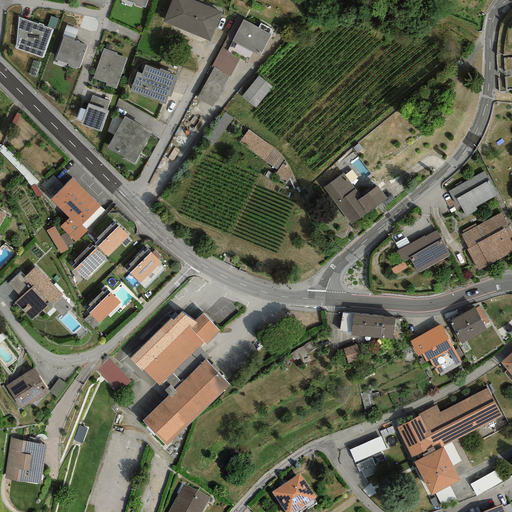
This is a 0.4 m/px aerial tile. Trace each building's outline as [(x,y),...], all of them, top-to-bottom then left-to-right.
[(222,12),(191,0),(171,0),(162,22),(210,41),(222,12)] [(39,25),(18,17),(16,49),(43,58),(53,30),(43,26),(43,25),(39,23),(39,25)] [(271,35),(243,20),(231,41),(259,56),(271,35)] [(55,60),(68,64),(68,66),(76,69),(76,67),(78,68),(87,45),(63,37),(55,60)] [(221,47),(211,66),(230,77),(239,58),(221,47)] [(116,53),(104,48),(93,78),(106,83),(105,85),(116,89),(126,58),(116,55),(116,53)] [(159,70),(145,65),(141,73),(137,72),(129,91),(165,104),(168,97),(170,97),(178,77),(169,73),(170,72),(160,68),(159,70)] [(229,78),(213,69),(196,99),(212,108),(229,78)] [(256,105),(273,85),(259,73),(241,93),(256,105)] [(92,96),(89,104),(106,110),(109,102),(92,96)] [(89,104),(88,104),(80,125),(100,132),(108,111),(106,110),(89,104)] [(227,111),(207,134),(213,139),(233,116),(227,111)] [(151,133),(143,128),(144,127),(125,116),(106,148),(134,164),(151,133)] [(274,148),(248,129),(239,142),(277,170),(275,173),(287,182),(293,175),(281,154),(274,148)] [(448,191),(456,206),(459,205),(466,216),(477,210),(476,207),(497,195),(484,171),(448,191)] [(342,173),(323,187),(352,225),(387,198),(377,186),(361,197),(342,173)] [(100,206),(72,178),(50,200),(68,218),(60,227),(66,233),(69,235),(76,242),(87,231),(81,225),(100,206)] [(42,195),(35,184),(30,187),(37,198),(42,195)] [(460,235),(468,249),(466,250),(478,271),(511,252),(511,243),(509,238),(511,236),(511,232),(501,212),(460,235)] [(129,236),(115,223),(112,226),(110,225),(96,238),(98,240),(94,244),(107,257),(129,236)] [(54,226),(46,231),(60,254),(68,249),(66,247),(60,236),(54,226)] [(450,254),(436,230),(424,237),(423,236),(396,251),(403,262),(409,258),(417,273),(450,254)] [(66,233),(60,236),(66,247),(73,243),(69,235),(66,233)] [(106,259),(93,245),(89,249),(88,247),(74,261),(75,263),(72,266),(85,279),(106,259)] [(161,263),(148,249),(144,253),(142,251),(128,265),(130,267),(126,270),(139,283),(161,263)] [(62,295),(35,266),(24,276),(23,277),(32,287),(20,297),(14,303),(31,321),(42,311),(45,314),(53,307),(62,317),(71,308),(61,297),(62,295)] [(24,276),(20,272),(7,284),(20,297),(32,287),(23,277),(24,276)] [(120,302),(107,289),(104,293),(102,291),(88,305),(90,307),(86,310),(90,314),(84,320),(93,329),(120,302)] [(480,306),(475,308),(484,325),(488,322),(480,306)] [(475,308),(474,307),(449,321),(461,344),(487,330),(484,325),(475,308)] [(170,318),(130,359),(142,371),(143,370),(159,386),(160,385),(198,347),(203,342),(206,345),(220,330),(202,314),(193,323),(182,311),(173,321),(170,318)] [(371,337),(374,316),(353,314),(341,313),(339,332),(350,333),(350,335),(371,337)] [(394,318),(374,316),(371,337),(380,338),(381,337),(392,338),(394,318)] [(461,362),(440,324),(409,341),(418,356),(422,354),(426,362),(429,360),(437,375),(461,362)] [(356,344),(343,348),(348,363),(361,359),(356,344)] [(209,357),(198,347),(160,385),(169,395),(206,360),(209,357)] [(511,352),(500,362),(511,376),(511,352)] [(119,390),(132,378),(110,355),(97,368),(119,390)] [(166,446),(230,385),(206,360),(169,395),(142,420),(166,446)] [(49,392),(33,368),(5,386),(21,410),(49,392)] [(66,385),(58,379),(49,391),(57,398),(66,385)] [(440,412),(436,405),(419,414),(420,416),(396,428),(411,457),(433,447),(435,450),(502,416),(488,388),(440,412)] [(350,446),(355,459),(387,446),(381,433),(350,446)] [(40,484),(46,445),(10,438),(5,479),(40,484)] [(443,448),(414,462),(431,495),(459,481),(443,448)] [(496,469),(470,484),(476,496),(502,481),(496,469)] [(299,473),(271,492),(285,511),(294,511),(316,498),(299,473)] [(201,511),(209,498),(183,484),(168,511),(201,511)]
